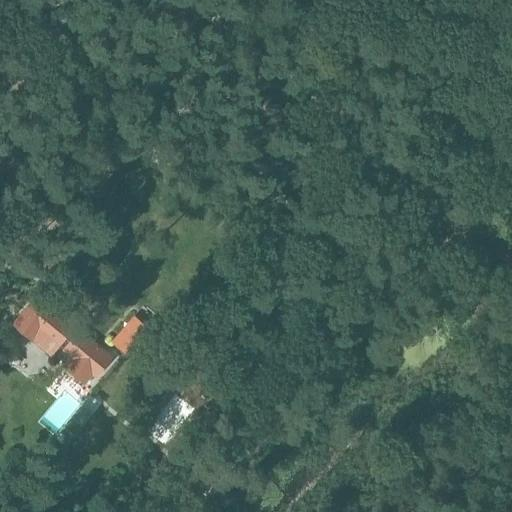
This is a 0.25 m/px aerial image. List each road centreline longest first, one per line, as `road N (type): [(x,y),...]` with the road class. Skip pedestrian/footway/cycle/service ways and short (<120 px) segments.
road 1 (unknown): [(511,229),(468,226),(197,511)]
road 2 (track): [(193,511),(468,226)]
